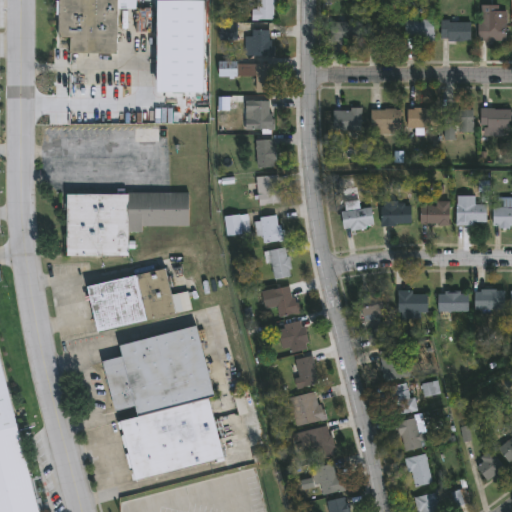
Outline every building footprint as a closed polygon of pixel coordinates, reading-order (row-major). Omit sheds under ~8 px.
[(58,0),(115,0),(115,54),(69,53),(69,37),(58,37),(58,0)] [(254,20),(254,0),(272,0),(272,20),(254,20)] [(505,42),(479,42),(479,6),(497,6),(497,18),(505,18),(505,42)] [(433,41),(404,41),(404,20),(433,20),(433,41)] [(469,42),(439,42),(439,21),(469,21),(469,42)] [(330,42),(330,23),(361,23),(361,42),(330,42)] [(398,42),(367,42),(367,23),(398,23),(398,42)] [(251,57),(251,31),(270,31),(270,57),(251,57)] [(218,78),(218,64),(218,61),(236,61),(236,64),(271,64),(271,93),(255,93),(255,77),(218,78)] [(271,130),(244,130),(244,100),(271,100),(271,130)] [(360,110),(360,131),(332,131),(332,110),(360,110)] [(370,110),(398,110),(398,133),(370,133),(370,110)] [(407,129),(407,110),(436,110),(436,129),(407,129)] [(473,133),(445,133),(445,110),(473,110),(473,133)] [(510,110),(509,129),(503,129),(503,137),(480,137),(480,110),(510,110)] [(255,168),(255,140),(274,140),(274,168),(255,168)] [(279,177),(279,205),(256,205),(256,177),(279,177)] [(66,193),(186,192),(186,224),(142,225),(142,232),(127,232),(127,254),(66,254),(66,193)] [(455,226),(455,193),(475,193),(475,205),(485,205),(485,221),(473,221),(473,226),(455,226)] [(511,224),(508,224),(508,228),(493,228),(493,208),(496,208),(496,198),(511,198),(511,224)] [(448,203),(448,226),(419,226),(419,203),(448,203)] [(381,226),(381,206),(411,206),(411,226),(381,226)] [(370,208),(373,227),(343,232),(340,212),(370,208)] [(281,240),(263,245),(255,220),(274,215),(281,240)] [(247,234),(225,236),(224,218),(246,216),(247,234)] [(271,281),(264,252),(284,248),(291,276),(271,281)] [(190,309),(97,333),(86,287),(164,267),(171,294),(185,290),(190,309)] [(299,313),(280,319),(271,292),(290,286),(299,313)] [(383,315),(361,318),(359,296),(380,293),(383,315)] [(419,320),(397,320),(397,293),(427,293),(427,313),(419,313),(419,320)] [(474,311),(474,293),(504,293),(504,311),(474,311)] [(436,313),(436,294),(467,294),(467,313),(436,313)] [(307,349),(289,354),(282,327),(300,322),(307,349)] [(213,393),(137,414),(134,404),(114,410),(102,361),(121,356),(118,346),(195,325),(213,393)] [(378,352),(401,348),(406,378),(383,382),(378,352)] [(292,362),(310,357),(318,384),(296,390),(293,379),(297,378),(292,362)] [(0,511),(37,511),(0,369),(0,511)] [(438,395),(423,398),(421,385),(436,383),(438,395)] [(417,411),(392,417),(386,389),(406,384),(409,399),(413,398),(417,411)] [(317,393),(323,421),(295,427),(289,398),(317,393)] [(120,421),(206,397),(223,456),(136,480),(120,421)] [(395,425),(413,419),(422,447),(403,453),(395,425)] [(316,460),(314,450),(298,453),(295,434),(328,428),(334,457),(316,460)] [(511,461),(508,464),(496,449),(511,437),(511,461)] [(503,470),(485,482),(474,464),(491,452),(503,470)] [(406,459),(425,455),(431,484),(411,488),(406,459)] [(310,469),(335,464),(340,492),(321,496),(319,484),(313,486),(310,469)] [(417,511),(414,498),(433,494),(437,511),(417,511)] [(326,511),(324,503),(343,498),(347,511),(326,511)]
